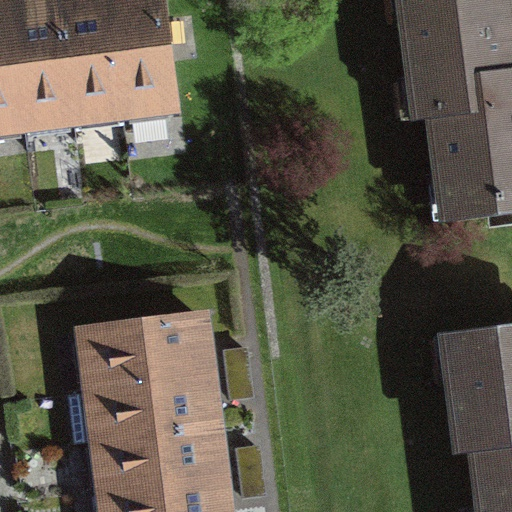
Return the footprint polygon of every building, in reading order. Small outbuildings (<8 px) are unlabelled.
[(109,0),(77,0),(59,2),(74,119),(124,112),(109,0)] [(159,0),(109,0),(124,112),(173,106),(159,0)] [(511,0),(412,0),(431,142),(454,139),(466,226),(511,219),(511,0)] [(59,2),(11,9),(25,125),(74,119),(59,2)] [(11,9),(0,9),(0,127),(25,125),(11,9)] [(90,336),(96,384),(210,369),(204,321),(90,336)] [(511,511),(511,337),(455,345),(471,467),(492,465),(498,511),(511,511)] [(216,417),(210,369),(96,384),(102,432),(216,417)] [(223,467),(216,417),(102,432),(108,481),(223,467)] [(228,511),(223,467),(108,481),(112,511),(228,511)]
